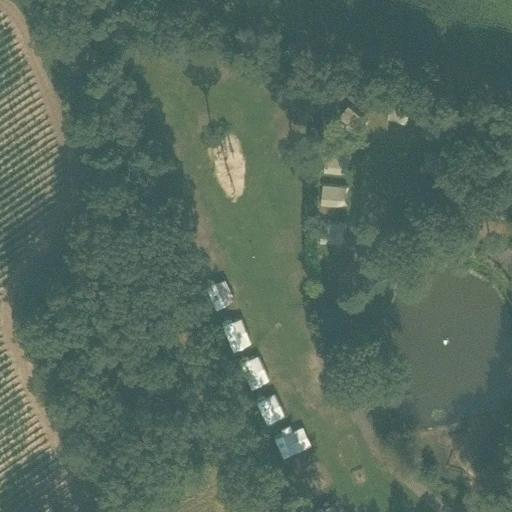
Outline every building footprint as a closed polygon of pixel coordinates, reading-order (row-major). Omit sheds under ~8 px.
[(251,87),(270,97),(279,79),(260,69),(251,87)] [(356,137),(370,122),(351,104),(336,119),(356,137)] [(322,152),(323,177),(351,176),(350,150),(322,152)] [(319,206),(347,207),(348,184),(320,184),(319,206)] [(498,232),(511,237),(511,217),(505,215),(498,232)] [(316,244),(346,245),(347,221),(317,220),(316,244)] [(286,290),(304,290),(303,273),(285,274),(286,290)] [(349,511),(344,500),(319,511),(349,511)]
